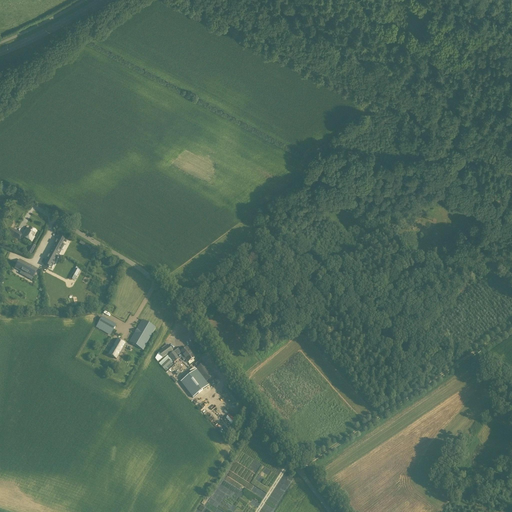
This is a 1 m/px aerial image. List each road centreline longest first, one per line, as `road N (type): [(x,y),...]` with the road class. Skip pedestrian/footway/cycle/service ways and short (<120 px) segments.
road 1 (unclassified): [(330,511),(149,276),(0,186)]
road 2 (track): [(226,0),(511,154)]
road 3 (track): [(297,469),(511,326)]
road 4 (unclassified): [(0,88),(123,0)]
